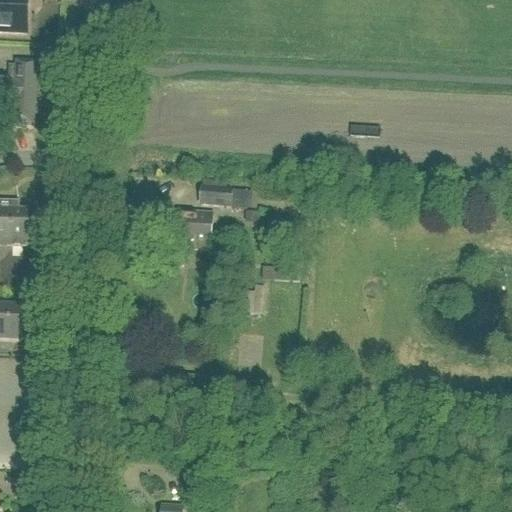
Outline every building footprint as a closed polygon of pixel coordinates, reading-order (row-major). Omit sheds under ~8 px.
[(13,3),(13,0),(0,0),(0,34),(26,36),(28,3),(13,3)] [(10,129),(31,130),(35,67),(13,65),(12,80),(0,79),(0,118),(11,119),(10,129)] [(0,172),(0,193),(40,194),(40,173),(0,172)] [(251,212),(252,195),(232,194),(199,191),(198,209),(231,212),(231,211),(231,210),(251,212)] [(0,248),(29,250),(30,214),(0,212),(0,248)] [(155,251),(210,255),(213,218),(174,215),(174,217),(158,216),(155,251)] [(289,224),(268,222),(266,241),(287,243),(289,224)] [(324,254),(349,253),(348,237),(323,238),(324,254)] [(288,286),(288,283),(289,271),(262,270),(261,284),(288,286)] [(334,321),(345,323),(347,302),(336,301),(334,321)] [(0,308),(0,344),(17,345),(19,309),(0,308)] [(343,371),(341,344),(318,345),(320,373),(343,371)]
